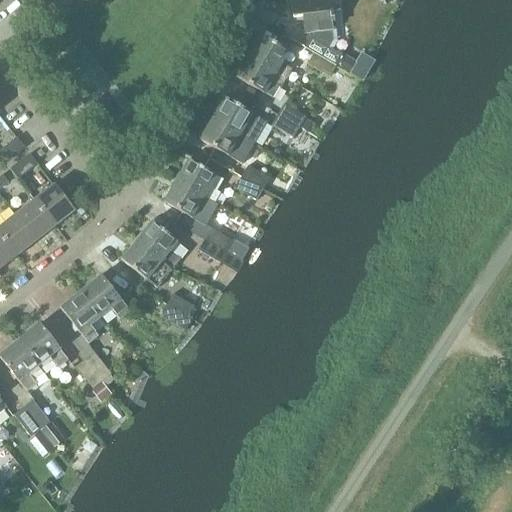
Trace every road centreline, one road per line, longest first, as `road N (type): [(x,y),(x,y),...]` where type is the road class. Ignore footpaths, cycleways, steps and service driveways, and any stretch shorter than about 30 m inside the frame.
road 1 (unclassified): [(342,511),(511,253)]
road 2 (residential): [(119,214),(243,0)]
road 3 (residential): [(119,214),(0,62)]
road 4 (residential): [(0,310),(119,214)]
